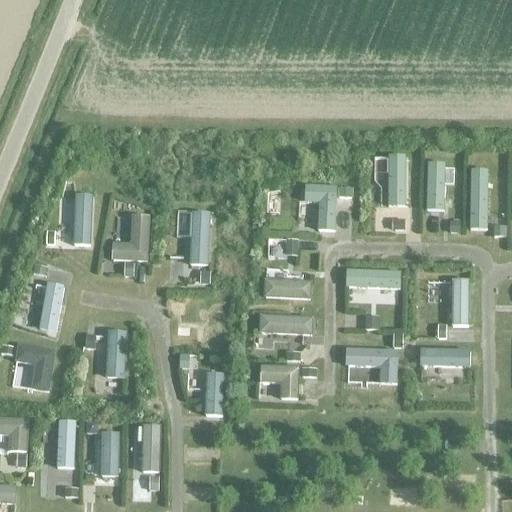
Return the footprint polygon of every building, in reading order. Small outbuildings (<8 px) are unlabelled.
[(375,170),(374,213),(393,213),(393,170),(375,170)] [(430,220),(432,182),(416,181),(414,219),(430,220)] [(460,240),(479,240),(478,181),(459,182),(460,240)] [(319,231),(336,231),(338,187),(307,186),(306,203),(320,204),(319,231)] [(83,206),(49,204),(47,253),(81,255),(83,206)] [(149,220),(132,219),(131,248),(112,247),(112,264),(146,265),(149,220)] [(198,275),(200,222),(179,221),(177,274),(198,275)] [(450,315),(468,315),(468,274),(450,274),(450,315)] [(384,285),(338,281),(337,298),(342,299),(341,310),(382,313),(384,285)] [(56,336),(63,290),(47,287),(39,333),(56,336)] [(216,310),(189,310),(189,354),(216,354),(216,310)] [(302,345),(301,323),(248,324),(248,346),(302,345)] [(96,386),(120,385),(119,339),(95,339),(96,386)] [(55,356),(18,350),(15,367),(35,370),(31,394),(48,396),(55,356)] [(397,354),(348,352),(347,368),(380,369),(379,385),(396,386),(397,354)] [(299,372),(261,369),(260,386),(280,387),(280,403),(297,404),(299,372)] [(199,382),(196,414),(208,414),(210,382),(199,382)] [(28,425),(0,424),(0,440),(9,440),(9,456),(27,457),(28,425)] [(48,479),(67,478),(67,432),(47,432),(48,479)] [(104,486),(107,443),(90,442),(87,485),(104,486)] [(468,467),(425,474),(427,487),(470,480),(468,467)] [(188,483),(189,501),(215,499),(214,481),(188,483)] [(0,503),(13,503),(12,483),(0,483),(0,503)]
